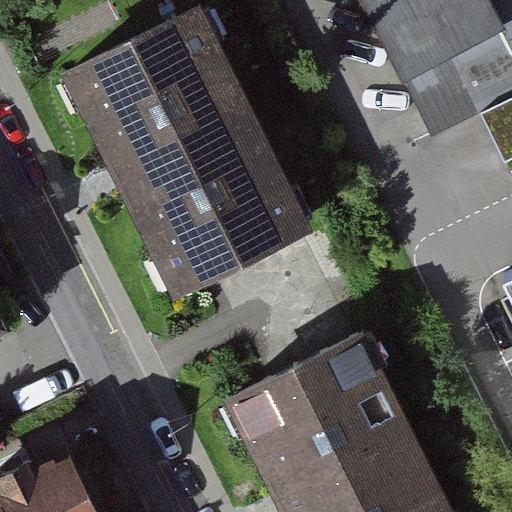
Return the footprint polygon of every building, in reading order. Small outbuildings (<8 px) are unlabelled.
[(511,0),(366,0),(435,133),(480,110),(504,156),(511,152),(511,0)] [(207,8),(68,75),(178,299),(317,232),(207,8)] [(0,246),(0,340),(38,321),(0,246)] [(453,511),(367,334),(226,402),(280,511),(453,511)] [(101,511),(74,457),(0,492),(0,511),(101,511)]
